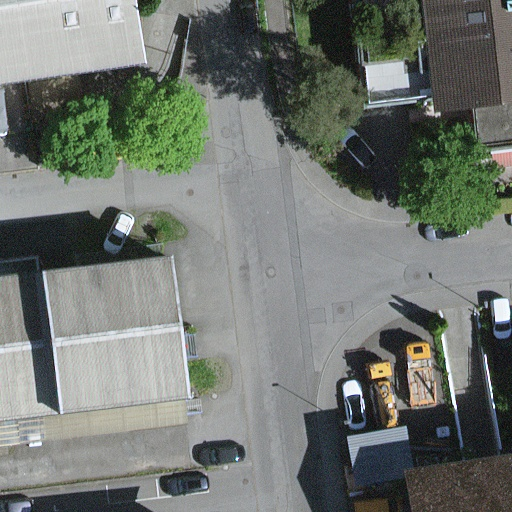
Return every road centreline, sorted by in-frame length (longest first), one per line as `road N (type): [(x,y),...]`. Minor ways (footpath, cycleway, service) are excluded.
road 1 (residential): [(233,0),(269,279)]
road 2 (residential): [(511,247),(269,279)]
road 3 (residential): [(269,279),(297,511)]
